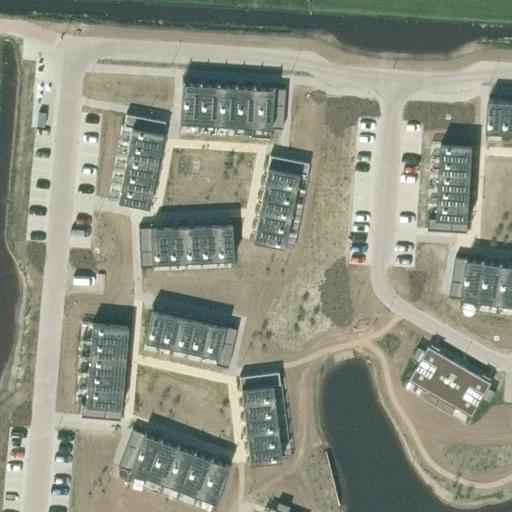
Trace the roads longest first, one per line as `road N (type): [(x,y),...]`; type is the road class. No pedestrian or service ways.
road 1 (residential): [(53,511),(57,454),(43,392),(79,48),(312,57),(386,76)]
road 2 (residential): [(386,76),(380,224),(413,316),(467,341),(511,349)]
road 3 (residential): [(386,76),(511,70)]
